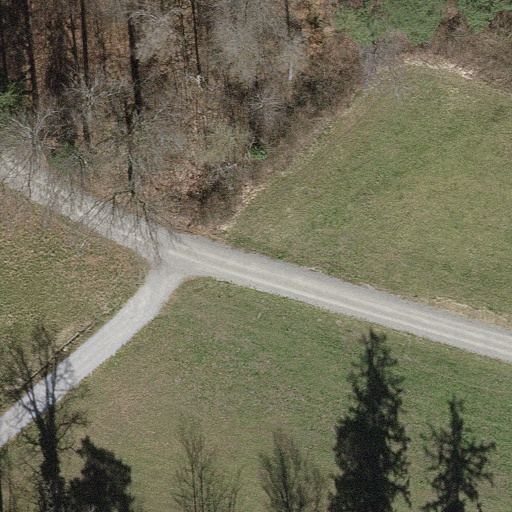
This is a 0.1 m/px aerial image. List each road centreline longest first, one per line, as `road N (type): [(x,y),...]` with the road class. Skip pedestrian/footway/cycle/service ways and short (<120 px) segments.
road 1 (track): [(0,154),(195,250),(511,347)]
road 2 (track): [(0,421),(195,250)]
